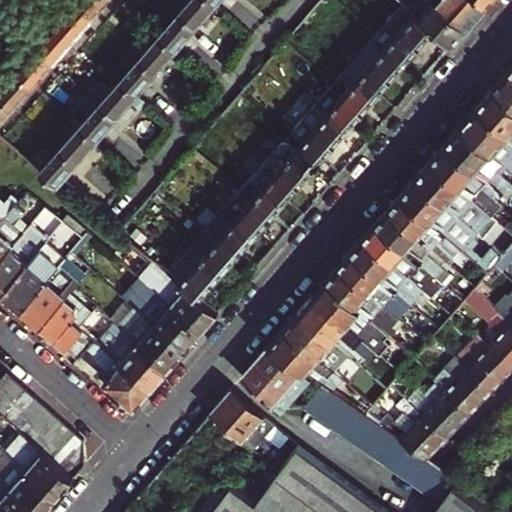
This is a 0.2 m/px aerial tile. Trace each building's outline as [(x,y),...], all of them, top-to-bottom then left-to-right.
[(77,35),(97,13),(82,0),(77,0),(74,4),(60,20),(77,35)] [(82,0),(97,13),(107,0),(82,0)] [(184,5),(177,0),(173,0),(165,10),(174,17),(182,8),(184,5)] [(188,0),(184,5),(182,8),(200,22),(219,0),(188,0)] [(416,9),(436,26),(454,42),(468,26),(438,0),(405,0),(410,3),(416,9)] [(485,0),(438,0),(468,26),(488,2),(485,0)] [(412,14),(416,9),(410,3),(405,9),(412,14)] [(162,30),(180,45),(200,22),(182,8),(174,17),(164,29),(162,30)] [(407,58),(436,26),(416,9),(412,14),(405,9),(399,8),(378,32),(407,58)] [(57,58),(77,35),(60,20),(50,32),(40,43),(57,58)] [(161,67),(180,45),(162,30),(155,39),(144,51),(143,52),(161,67)] [(144,51),(155,39),(146,31),(136,44),(144,51)] [(379,90),(407,58),(378,32),(349,64),(379,90)] [(57,58),(40,43),(27,59),(20,66),(38,80),(57,58)] [(144,51),(136,44),(125,56),(134,63),(143,52),(144,51)] [(123,75),(141,90),(161,67),(143,52),(134,63),(126,72),(123,75)] [(351,123),(379,90),(349,64),(321,97),(351,123)] [(18,103),(38,80),(20,66),(3,86),(1,88),(18,103)] [(511,71),(510,69),(495,86),(511,102),(511,71)] [(116,84),(105,96),(103,98),(121,113),(141,90),(123,75),(116,84)] [(107,76),(96,88),(105,96),(116,84),(107,76)] [(511,102),(495,86),(478,106),(511,136),(511,102)] [(0,123),(18,103),(1,88),(0,89),(0,123)] [(95,108),(103,98),(105,96),(96,88),(86,100),(95,108)] [(351,123),(321,97),(294,127),(295,133),(321,156),(351,123)] [(95,108),(85,119),(84,120),(101,136),(121,113),(103,98),(95,108)] [(511,136),(478,106),(462,124),(493,153),(499,147),(511,158),(511,136)] [(85,119),(76,112),(66,123),(74,131),(84,120),(85,119)] [(74,131),(64,143),(81,158),(101,136),(84,120),(74,131)] [(462,124),(447,141),(503,195),(511,185),(511,183),(497,170),(503,163),(493,153),(462,124)] [(287,196),(315,163),(289,140),(282,141),(257,170),(287,196)] [(511,185),(503,195),(447,141),(432,158),(495,217),(511,233),(511,218),(499,206),(511,192),(511,185)] [(53,155),(42,168),(60,183),(67,174),(81,158),(64,143),(53,155)] [(45,148),(33,160),(42,168),(53,155),(45,148)] [(432,158),(417,176),(476,231),(479,234),(495,217),(432,158)] [(287,196),(257,170),(228,203),(258,229),(287,196)] [(476,231),(417,176),(402,193),(470,254),(487,270),(501,255),(492,246),(480,258),(469,248),(476,241),(471,236),(476,231)] [(470,254),(402,193),(390,207),(431,244),(434,246),(440,240),(456,255),(463,262),(470,254)] [(0,257),(26,228),(17,221),(28,208),(19,200),(10,211),(0,221),(0,257)] [(0,202),(0,221),(10,211),(0,202)] [(229,261),(258,229),(228,203),(200,235),(229,261)] [(390,207),(378,221),(435,271),(442,263),(427,249),(431,244),(390,207)] [(34,235),(26,228),(0,257),(0,285),(3,288),(47,238),(64,218),(55,211),(34,235)] [(435,271),(378,221),(366,235),(410,274),(415,269),(438,290),(446,281),(435,271)] [(73,248),(76,252),(92,234),(88,230),(73,248)] [(201,294),(229,261),(200,235),(169,269),(201,294)] [(410,274),(366,235),(353,249),(410,299),(426,313),(432,307),(420,296),(404,281),(410,274)] [(23,305),(67,255),(47,238),(3,288),(23,305)] [(143,259),(148,253),(128,238),(123,244),(143,259)] [(440,240),(434,246),(450,261),(456,255),(440,240)] [(410,299),(353,249),(341,263),(382,299),(386,294),(402,308),(410,299)] [(41,322),(75,284),(80,278),(66,266),(71,259),(67,255),(23,305),(41,322)] [(157,260),(155,259),(150,265),(163,275),(153,285),(203,328),(220,308),(201,294),(169,269),(157,260)] [(341,263),(328,277),(359,305),(396,338),(404,330),(395,323),(397,322),(382,308),(386,303),(382,299),(341,263)] [(434,295),(438,290),(415,269),(410,274),(426,289),(434,295)] [(426,289),(410,274),(404,281),(420,296),(426,289)] [(345,321),(373,346),(381,338),(353,312),(359,305),(328,277),(314,293),(345,321)] [(82,290),(75,284),(41,322),(67,344),(84,325),(82,323),(90,314),(74,300),(82,290)] [(499,331),(489,341),(511,362),(511,319),(500,308),(475,284),(464,295),(490,320),(489,322),(499,331)] [(203,328),(153,285),(144,295),(137,289),(129,298),(136,304),(186,348),(203,328)] [(331,337),(337,329),(345,321),(314,293),(300,309),(331,337)] [(397,313),(402,308),(386,294),(382,299),(386,303),(397,313)] [(511,295),(500,308),(511,319),(511,295)] [(186,348),(136,304),(120,323),(169,367),(186,348)] [(324,343),(331,337),(300,309),(286,326),(338,371),(346,362),(336,354),(324,343)] [(169,367),(120,323),(116,320),(99,338),(153,386),(169,367)] [(153,386),(99,338),(84,325),(67,344),(80,356),(89,346),(95,350),(97,360),(95,363),(104,370),(107,367),(112,372),(106,379),(109,382),(109,387),(114,391),(119,390),(121,392),(117,396),(118,403),(124,408),(134,408),(153,386)] [(338,371),(286,326),(271,343),(304,368),(324,381),(329,385),(339,372),(338,371)] [(342,347),(346,350),(352,343),(337,329),(331,337),(342,347)] [(411,354),(419,362),(441,339),(432,331),(411,354)] [(324,343),(336,354),(342,347),(331,337),(324,343)] [(511,362),(489,341),(484,337),(467,353),(463,350),(459,355),(493,386),(511,366),(511,362)] [(243,375),(275,402),(304,368),(271,343),(243,375)] [(433,375),(436,377),(471,410),(493,386),(459,355),(454,360),(459,364),(452,371),(441,367),(433,375)] [(406,372),(400,366),(398,369),(388,379),(396,387),(406,372)] [(9,370),(3,377),(0,379),(0,398),(18,378),(9,370)] [(404,394),(448,434),(471,410),(436,377),(425,390),(435,398),(431,403),(410,387),(404,394)] [(0,416),(4,413),(27,386),(18,378),(0,398),(0,416)] [(413,445),(425,452),(428,454),(448,434),(404,394),(403,393),(400,395),(405,400),(403,401),(410,408),(416,412),(403,425),(397,421),(378,406),(396,387),(388,379),(370,399),(362,408),(369,413),(380,421),(391,429),(402,437),(413,445)] [(329,385),(324,381),(307,405),(319,413),(335,390),(329,385)] [(277,421),(267,412),(235,384),(212,410),(254,447),(277,421)] [(14,421),(37,395),(27,386),(4,413),(14,421)] [(335,390),(319,413),(329,420),(346,397),(335,390)] [(357,405),(362,408),(370,399),(362,392),(354,402),(357,405)] [(47,403),(37,395),(14,421),(24,430),(47,403)] [(329,420),(340,429),(357,405),(354,402),(346,397),(329,420)] [(33,438),(56,411),(47,403),(24,430),(26,432),(33,438)] [(340,429),(352,437),(369,413),(362,408),(357,405),(340,429)] [(410,408),(397,421),(403,425),(416,412),(410,408)] [(66,420),(56,411),(33,438),(42,447),(66,420)] [(363,444),(380,421),(369,413),(352,437),(363,444)] [(52,455),(76,428),(66,420),(42,447),(52,455)] [(391,429),(380,421),(363,444),(374,452),(391,429)] [(85,437),(76,428),(52,455),(62,464),(85,437)] [(402,437),(391,429),(374,452),(385,460),(402,437)] [(42,447),(33,438),(26,432),(13,447),(0,437),(0,436),(0,443),(58,494),(75,475),(62,464),(52,455),(42,447)] [(62,464),(75,475),(87,461),(85,437),(62,464)] [(385,460),(396,468),(413,445),(402,437),(385,460)] [(393,511),(300,442),(280,469),(259,498),(234,480),(210,511),(503,511),(457,478),(440,500),(430,511),(393,511)] [(42,511),(58,494),(0,443),(0,450),(5,455),(0,460),(0,476),(40,511),(42,511)] [(413,445),(396,468),(407,476),(425,452),(413,445)] [(425,452),(407,476),(418,484),(436,460),(428,454),(425,452)] [(418,484),(429,492),(446,469),(444,467),(436,460),(418,484)] [(446,469),(429,492),(440,500),(457,478),(446,469)] [(0,509),(3,511),(40,511),(0,476),(0,509)]
